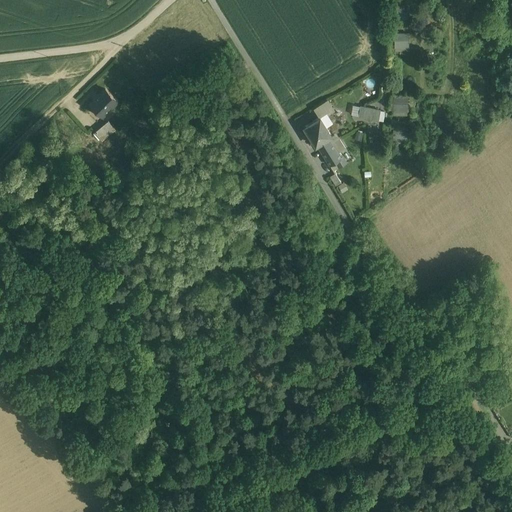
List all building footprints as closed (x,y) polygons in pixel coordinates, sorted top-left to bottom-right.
[(467,0),(460,0),(461,13),(474,12),(473,2),(468,3),(467,0)] [(410,2),(395,2),(395,18),(409,19),(410,2)] [(478,22),(467,22),(468,32),(478,32),(478,22)] [(409,31),(394,30),(394,47),(409,47),(409,31)] [(492,34),(479,34),(479,50),(492,50),(492,34)] [(493,59),(479,60),(479,73),(494,72),(493,59)] [(409,62),(394,62),(393,86),(403,86),(403,81),(408,81),(409,62)] [(492,87),(492,80),(475,81),(475,90),(480,90),(480,95),(494,95),(494,87),(492,87)] [(117,102),(106,91),(91,105),(100,114),(100,115),(103,117),(117,102)] [(408,95),(393,95),(393,111),(408,112),(408,95)] [(491,97),(480,98),(481,117),(492,117),(491,97)] [(330,101),(315,110),(320,118),(335,110),(330,101)] [(381,111),(361,107),(359,119),(379,122),(381,111)] [(332,136),(320,118),(305,128),(316,146),(317,145),(329,138),(332,136)] [(111,126),(108,122),(96,133),(102,141),(118,128),(115,124),(111,126)] [(407,125),(393,125),(393,139),(407,139),(407,125)] [(475,133),(467,131),(465,138),(469,139),(475,133)] [(330,165),(342,158),(329,138),(317,145),(330,165)] [(407,153),(392,153),(392,167),(407,167),(407,153)] [(336,173),(331,175),(336,185),(341,182),(336,173)] [(399,184),(385,195),(390,201),(404,190),(399,184)] [(431,379),(424,382),(422,378),(413,382),(422,404),(431,400),(429,395),(436,393),(438,398),(448,394),(442,381),(433,384),(431,379)] [(389,410),(380,396),(373,401),(382,415),(389,410)] [(457,425),(446,432),(453,444),(465,438),(457,425)] [(435,437),(424,442),(430,455),(441,450),(435,437)] [(346,444),(332,452),(335,458),(349,449),(346,444)] [(399,451),(385,459),(391,469),(405,462),(399,451)] [(482,457),(469,465),(475,477),(489,469),(482,457)] [(464,469),(449,470),(450,480),(464,480),(464,469)] [(357,471),(346,477),(351,485),(362,479),(357,471)] [(294,473),(287,477),(293,490),(301,486),(294,473)] [(495,474),(494,475),(485,480),(490,488),(499,482),(495,474)] [(331,484),(318,491),(323,502),(337,494),(331,484)] [(472,485),(456,495),(462,507),(467,504),(478,497),(472,485)] [(410,493),(395,495),(397,507),(412,504),(410,493)] [(267,511),(260,498),(250,504),(254,511),(267,511)] [(370,511),(371,501),(356,500),(355,511),(370,511)] [(511,506),(509,502),(497,508),(498,511),(509,511),(511,511),(511,506)]
